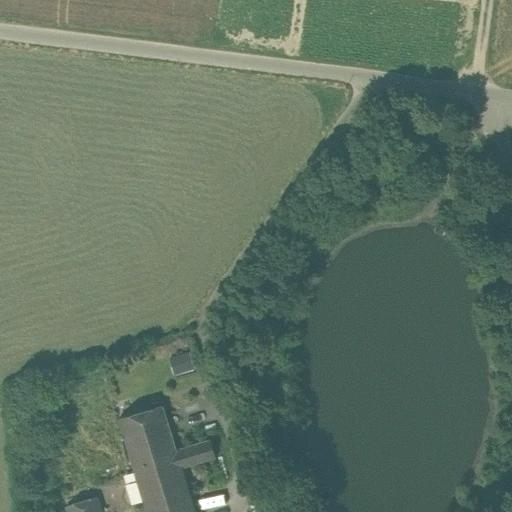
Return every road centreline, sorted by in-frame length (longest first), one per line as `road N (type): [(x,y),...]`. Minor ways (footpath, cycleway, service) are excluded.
road 1 (unclassified): [(363,76),(355,107),(219,293),(197,343),(239,502)]
road 2 (unclassified): [(363,76),(0,30)]
road 3 (unclassified): [(511,95),(363,76)]
